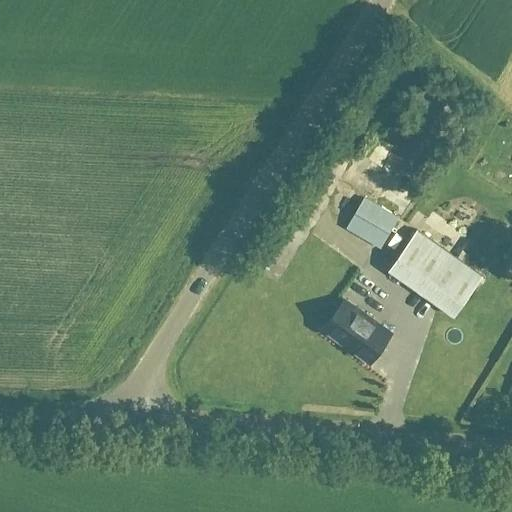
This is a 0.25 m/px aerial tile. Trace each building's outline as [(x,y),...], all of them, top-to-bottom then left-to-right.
[(385,167),(418,186),(471,98),(438,80),(385,167)] [(379,251),(398,220),(364,199),(345,230),(379,251)] [(389,271),(454,318),(482,279),(417,232),(389,271)] [(323,331),(370,365),(391,336),(344,302),(323,331)] [(432,317),(427,329),(442,334),(446,322),(432,317)] [(467,371),(485,340),(453,322),(436,353),(467,371)]
